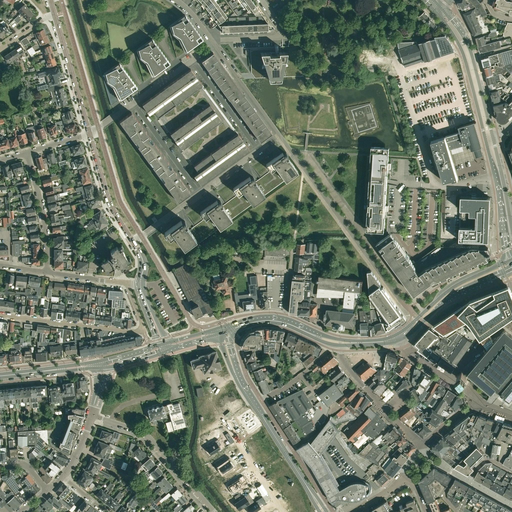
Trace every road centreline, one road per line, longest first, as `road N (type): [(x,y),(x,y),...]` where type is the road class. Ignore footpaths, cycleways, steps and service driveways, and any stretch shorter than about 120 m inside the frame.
road 1 (residential): [(126,283),(142,323),(136,332),(0,314)]
road 2 (residential): [(199,193),(258,150),(192,59)]
road 3 (secondary): [(236,329),(284,324),(338,345),(401,339)]
road 4 (unclassified): [(91,415),(145,433),(215,511)]
road 5 (residential): [(232,378),(202,407),(199,442),(237,511)]
road 6 (secondary): [(493,140),(467,42),(438,6)]
road 7 (secondary): [(438,6),(464,58),(486,142)]
road 8 (secondary): [(510,260),(455,285),(397,334)]
road 9 (secondary): [(323,511),(255,403)]
road 10 (secondary): [(401,339),(449,297),(504,272)]
road 11 (unclassified): [(88,133),(54,15)]
road 12 (residential): [(46,272),(44,223),(25,152)]
